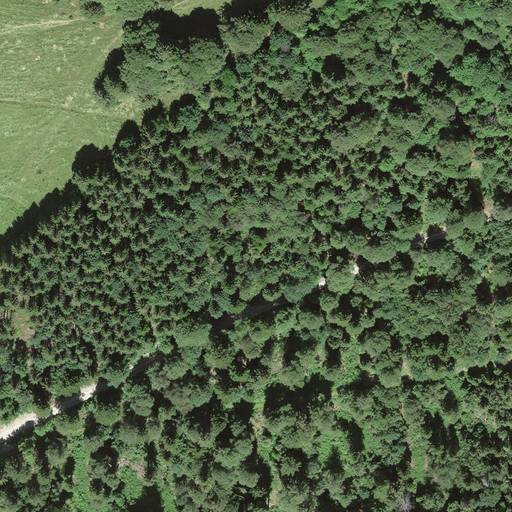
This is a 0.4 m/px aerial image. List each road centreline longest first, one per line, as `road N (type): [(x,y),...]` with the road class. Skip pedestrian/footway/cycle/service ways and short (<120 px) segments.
road 1 (track): [(0,439),(253,314),(403,249),(511,213)]
road 2 (track): [(0,233),(81,86),(145,0)]
